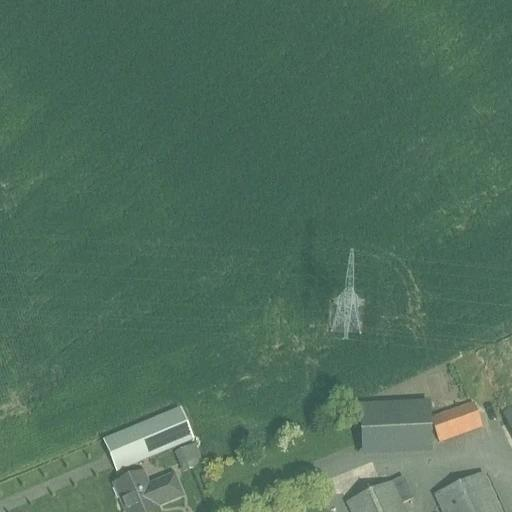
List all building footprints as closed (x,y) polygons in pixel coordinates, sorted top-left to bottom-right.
[(359,406),(362,459),(432,455),(427,402),(359,406)] [(473,403),(430,418),(431,419),(439,443),(482,428),(473,403)] [(511,409),(502,414),(511,435),(511,409)] [(105,442),(118,471),(191,440),(179,411),(105,442)] [(440,511),(500,511),(483,473),(433,496),(440,511)] [(143,474),(115,486),(126,511),(158,511),(155,504),(160,502),(162,505),(182,496),(174,476),(148,487),(143,474)] [(347,504),(350,511),(403,511),(401,505),(413,500),(403,478),(347,504)]
